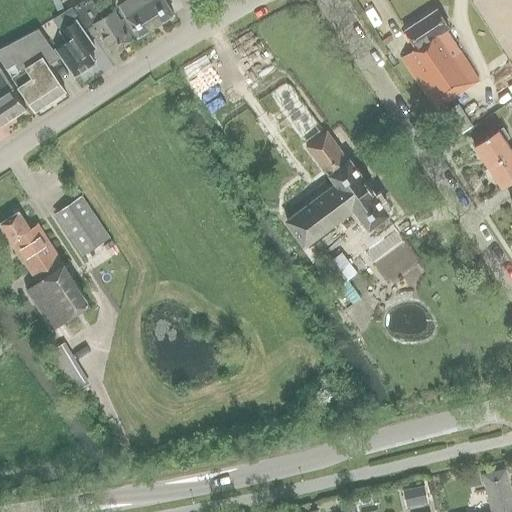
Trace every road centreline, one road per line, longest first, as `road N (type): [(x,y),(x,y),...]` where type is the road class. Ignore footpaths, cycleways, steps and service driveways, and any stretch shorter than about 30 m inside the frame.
road 1 (secondary): [(43,511),(236,477),(511,408)]
road 2 (residential): [(511,289),(324,0)]
road 3 (residential): [(0,161),(254,0)]
